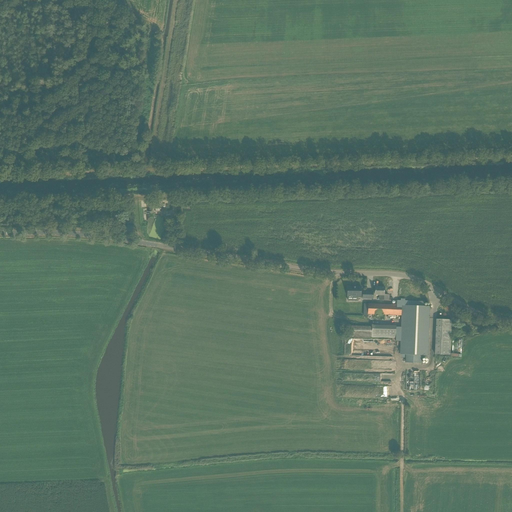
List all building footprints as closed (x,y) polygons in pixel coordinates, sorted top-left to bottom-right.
[(348,287),(347,296),(348,296),(348,301),(357,301),(357,296),(363,296),(363,298),(373,299),(373,292),(363,292),(361,292),(361,287),(348,287)] [(383,300),(388,301),(388,295),(384,295),(384,288),(375,287),(375,295),(380,295),(379,300),(383,300)] [(397,338),(396,338),(396,341),(400,341),(400,355),(405,355),(404,363),(421,363),(421,356),(427,356),(429,306),(428,306),(368,304),(368,309),(368,314),(400,316),(401,316),(401,328),(397,327),(397,338)] [(436,319),(435,354),(450,355),(452,319),(436,319)] [(371,338),(395,338),(396,338),(397,338),(397,327),(395,327),(395,326),(371,325),(371,326),(371,338)]
